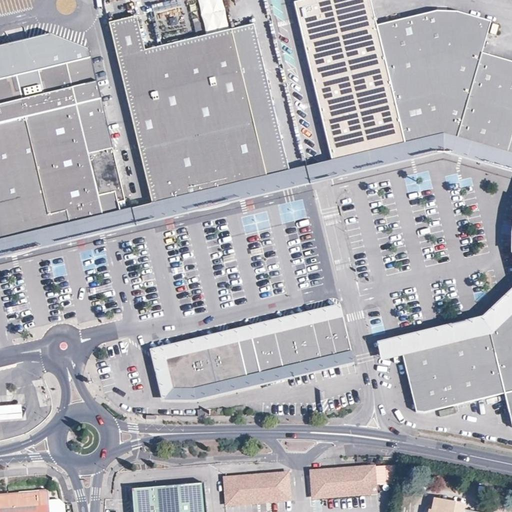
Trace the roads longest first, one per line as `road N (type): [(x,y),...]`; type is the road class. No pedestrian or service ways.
road 1 (unclassified): [(320,169),(373,386)]
road 2 (unclassified): [(320,169),(279,0)]
road 3 (tertiary): [(175,433),(346,437)]
